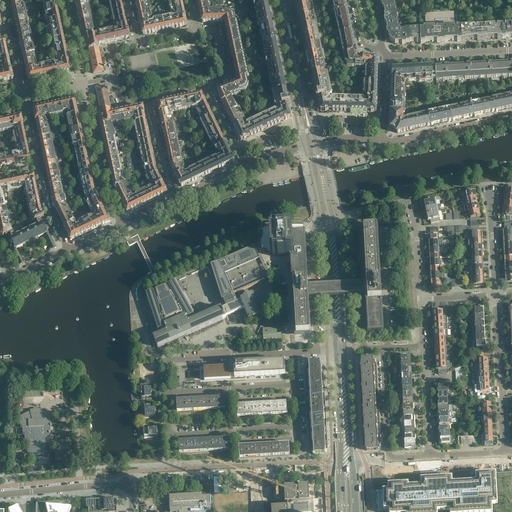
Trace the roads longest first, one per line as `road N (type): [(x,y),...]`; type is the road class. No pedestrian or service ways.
road 1 (residential): [(297,427),(168,435),(166,393)]
road 2 (secondary): [(355,511),(344,350)]
road 3 (secondary): [(335,350),(341,511)]
road 4 (residential): [(166,393),(169,359),(293,353)]
road 5 (residential): [(495,295),(504,452)]
road 6 (residential): [(121,224),(104,190),(82,83)]
road 7 (residential): [(362,349),(356,233),(339,221)]
road 8 (residential): [(382,139),(511,117)]
road 9 (residential): [(166,393),(295,385)]
road 10 (secondary): [(344,350),(333,222)]
road 11 (residential): [(318,224),(318,352)]
road 12 (secondary): [(325,223),(335,350)]
road 13 (unclassified): [(0,494),(126,484)]
road 14 (residential): [(387,53),(511,50)]
road 15 (secondary): [(306,118),(282,0)]
